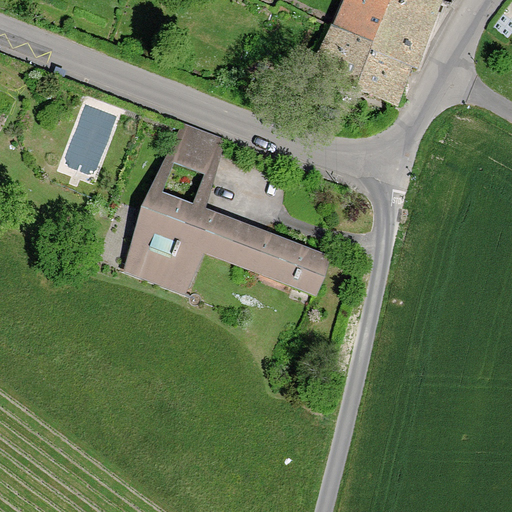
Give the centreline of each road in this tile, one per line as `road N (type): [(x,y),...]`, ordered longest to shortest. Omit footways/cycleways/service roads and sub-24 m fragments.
road 1 (unclassified): [(0,31),(321,151),(397,162)]
road 2 (unclassified): [(324,511),(397,162)]
